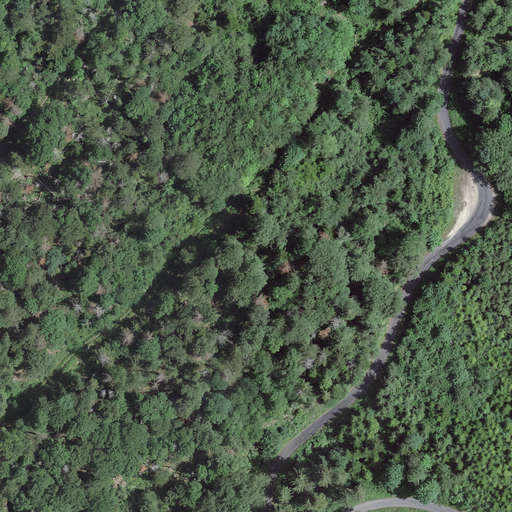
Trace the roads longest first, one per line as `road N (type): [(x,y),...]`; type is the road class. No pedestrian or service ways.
road 1 (unclassified): [(466,0),(441,105),(450,139),(482,184),(482,214),(414,280),(367,385),(276,468),(266,511)]
road 2 (track): [(418,0),(353,54),(255,178),(132,307),(0,410)]
road 3 (track): [(0,149),(120,0)]
